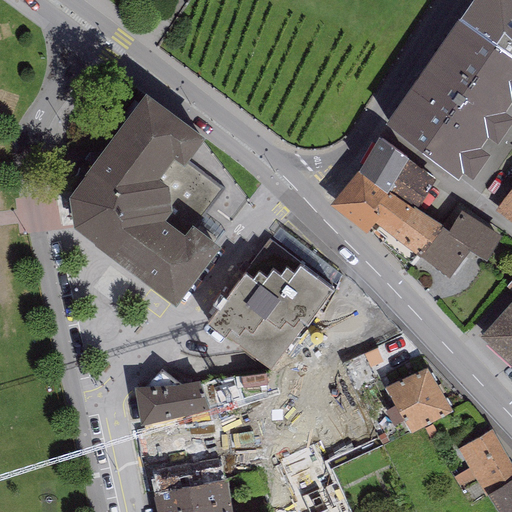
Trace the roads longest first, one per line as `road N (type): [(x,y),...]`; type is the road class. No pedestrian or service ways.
road 1 (residential): [(58,20),(62,67),(31,138),(28,176),(73,399)]
road 2 (residential): [(73,399),(109,391),(159,349),(258,229),(301,197)]
road 3 (tertiary): [(511,418),(301,197)]
road 4 (tertiary): [(58,20),(301,197)]
road 5 (tertiary): [(284,169),(68,0)]
road 6 (residential): [(453,0),(367,133),(341,157),(284,169)]
